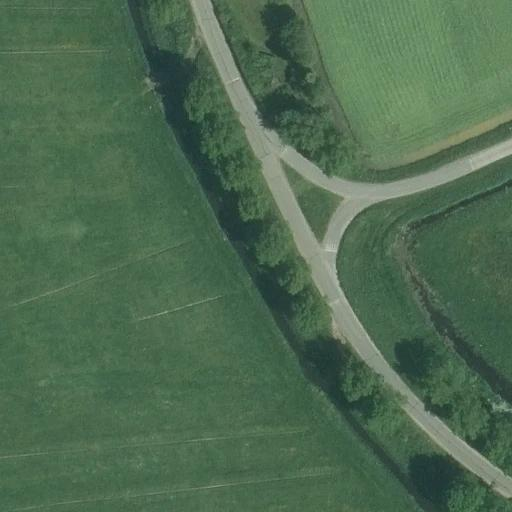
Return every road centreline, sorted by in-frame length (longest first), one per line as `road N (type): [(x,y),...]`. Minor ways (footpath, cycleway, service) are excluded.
road 1 (unclassified): [(511,489),(471,461),(366,351),(325,281)]
road 2 (unclassified): [(325,281),(253,128)]
road 3 (unclassified): [(372,194),(511,144)]
road 4 (unclassified): [(253,128),(199,0)]
road 5 (unclassified): [(253,128),(319,175),(372,194)]
